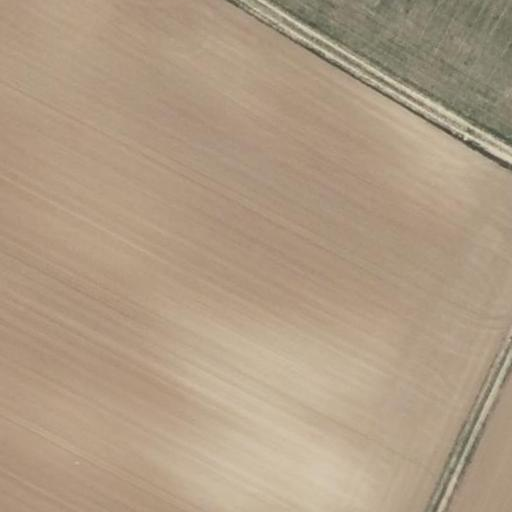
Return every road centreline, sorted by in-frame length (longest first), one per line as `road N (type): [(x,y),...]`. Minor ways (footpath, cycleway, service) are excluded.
road 1 (track): [(246,0),(511,152)]
road 2 (track): [(511,359),(443,511)]
